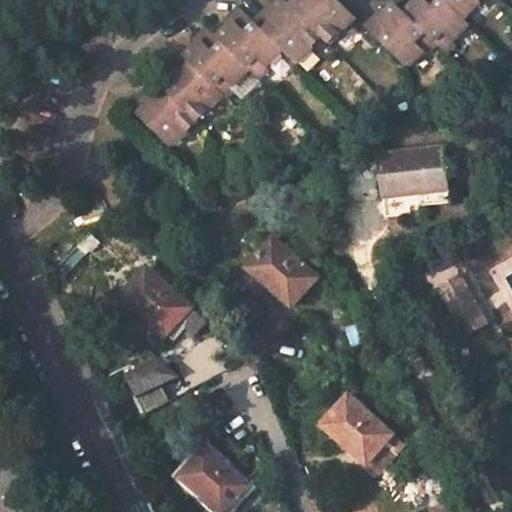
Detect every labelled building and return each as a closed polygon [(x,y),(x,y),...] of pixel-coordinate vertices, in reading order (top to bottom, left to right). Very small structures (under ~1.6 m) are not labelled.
[(136,92),(127,99),(165,143),(174,142),(185,133),(180,127),(202,109),(206,113),(227,96),(223,93),(232,83),(237,89),(255,72),(258,75),(268,66),(272,70),(290,54),(299,63),(310,53),(313,58),(341,34),(344,36),(364,19),(346,0),(296,0),(295,1),(294,0),(281,0),(277,3),(283,10),(276,15),(275,13),(264,23),(249,7),(239,15),(244,22),(238,28),(236,25),(224,36),(214,24),(202,35),(207,40),(200,46),(199,43),(187,52),(183,48),(172,59),(177,65),(171,70),(170,68),(145,88),(148,90),(140,97),(136,92)] [(379,18),(370,27),(404,64),(413,57),(418,63),(445,38),(449,44),(468,27),(464,22),(484,6),(478,0),(417,0),(415,2),(412,0),(402,9),(394,0),(392,0),(383,8),(389,14),(382,21),(379,18)] [(283,10),(277,3),(271,9),(275,13),(276,15),(283,10)] [(389,14),(383,8),(376,14),(379,18),(382,21),(389,14)] [(244,22),(239,15),(232,21),(236,25),(238,28),(244,22)] [(207,40),(202,35),(196,40),(199,43),(200,46),(207,40)] [(177,65),(172,59),(166,64),(170,68),(171,70),(177,65)] [(148,90),(145,88),(143,85),(136,92),(140,97),(148,90)] [(377,153),(383,196),(449,188),(442,145),(377,153)] [(103,196),(81,204),(80,204),(88,224),(111,215),(103,196)] [(280,239),(253,270),(297,308),(323,278),(280,239)] [(146,271),(121,300),(167,342),(193,312),(146,271)] [(451,284),(440,291),(465,335),(488,322),(467,285),(455,291),(451,284)] [(192,380),(178,356),(157,369),(171,392),(192,380)] [(325,429),(369,468),(380,479),(407,450),(351,400),(325,429)] [(208,451),(182,481),(218,511),(233,511),(253,490),(208,451)] [(463,493),(436,506),(438,511),(459,511),(470,507),(463,493)]
